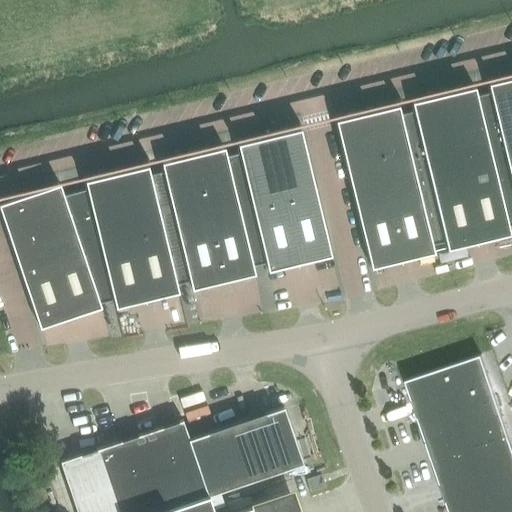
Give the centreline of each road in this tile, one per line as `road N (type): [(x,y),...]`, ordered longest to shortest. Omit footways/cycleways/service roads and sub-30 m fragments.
road 1 (unclassified): [(0,390),(317,339)]
road 2 (unclassified): [(317,339),(511,287)]
road 3 (unclassified): [(375,511),(317,339)]
